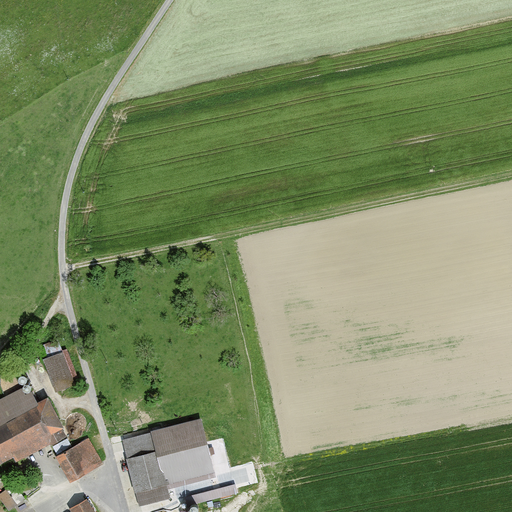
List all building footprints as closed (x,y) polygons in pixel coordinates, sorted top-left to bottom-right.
[(66,350),(43,358),(56,391),(74,384),(73,381),(78,379),(66,350)] [(17,378),(18,381),(20,383),(22,383),(25,382),(26,380),(26,377),(24,375),(22,374),(19,375),(17,378)] [(22,386),(22,389),(24,391),(27,391),(29,390),(31,388),(31,385),(29,383),(26,382),(24,383),(22,386)] [(0,399),(0,462),(13,455),(15,460),(65,434),(60,426),(63,425),(48,397),(37,403),(30,391),(24,394),(21,388),(0,399)] [(214,476),(201,420),(122,439),(138,505),(169,497),(167,488),(214,476)] [(71,481),(102,463),(88,439),(57,457),(71,481)] [(190,503),(238,492),(236,482),(188,493),(190,503)] [(25,498),(15,485),(7,492),(5,490),(0,493),(0,498),(9,510),(25,498)] [(94,511),(86,498),(70,508),(72,511),(94,511)]
